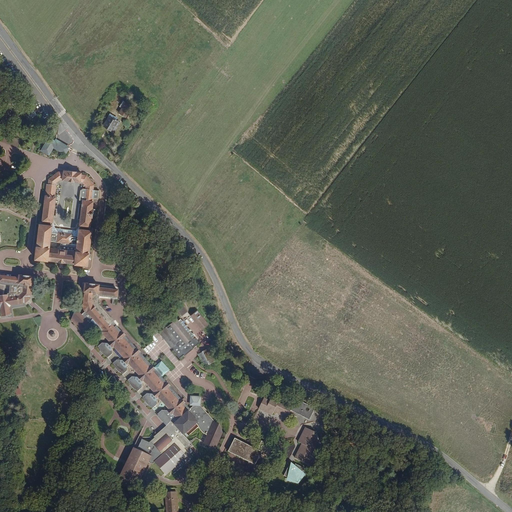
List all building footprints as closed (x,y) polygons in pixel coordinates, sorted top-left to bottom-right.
[(123,104),(119,114),(127,117),(131,107),(123,104)] [(37,113),(33,109),(28,113),(32,117),(37,113)] [(120,123),(111,118),(105,127),(114,132),(120,123)] [(70,147),(50,135),(41,150),(49,155),(54,147),(66,154),(70,147)] [(93,199),(95,187),(94,187),(94,183),(87,176),(82,175),(81,172),(64,171),(63,172),(57,172),(49,178),(49,181),(47,181),(41,220),(43,220),(42,224),(40,224),(36,245),(34,245),(33,252),(35,252),(35,257),(48,259),(49,258),(58,259),(57,261),(63,262),(63,260),(74,261),(74,263),(87,264),(88,258),(89,258),(90,252),(89,252),(92,230),(90,229),(92,216),(94,216),(94,210),(93,209),(94,199),(93,199)] [(0,306),(1,306),(3,315),(11,314),(10,305),(24,303),(24,301),(26,301),(27,302),(33,298),(32,296),(33,286),(35,286),(35,276),(21,275),(21,277),(2,275),(1,283),(19,286),(18,291),(7,293),(7,295),(0,296),(0,306)] [(165,373),(159,367),(156,369),(136,346),(101,303),(100,294),(118,296),(119,289),(100,286),(100,283),(85,281),(84,290),(85,290),(84,299),(86,300),(84,302),(88,311),(84,314),(82,311),(76,311),(73,316),(80,330),(96,321),(105,332),(103,333),(110,342),(109,344),(103,343),(98,346),(106,358),(111,354),(111,346),(114,345),(125,359),(123,361),(118,360),(113,364),(121,375),(126,371),(126,364),(128,363),(140,376),(139,378),(133,378),(128,382),(136,393),(141,390),(141,382),(143,381),(154,394),(153,395),(148,395),(142,400),(150,409),(156,405),(156,398),(157,398),(168,410),(166,412),(169,416),(172,415),(177,421),(150,443),(142,438),(136,448),(133,446),(115,480),(132,490),(148,461),(150,463),(151,463),(153,462),(164,475),(173,468),(176,471),(191,458),(189,455),(191,452),(189,449),(192,447),(186,439),(201,427),(202,427),(203,432),(205,435),(207,438),(210,440),(206,448),(217,454),(225,438),(222,429),(218,427),(202,407),(198,409),(198,414),(194,413),(162,376),(165,373)] [(177,310),(182,316),(188,312),(183,306),(177,310)] [(206,324),(197,310),(190,315),(200,328),(206,324)] [(195,336),(181,319),(179,322),(177,319),(167,328),(165,326),(158,332),(170,347),(172,346),(174,348),(173,350),(180,358),(184,354),(185,356),(195,348),(194,347),(200,342),(197,338),(196,339),(194,338),(195,336)] [(202,351),(209,365),(216,361),(209,348),(202,351)] [(204,368),(209,365),(202,351),(197,354),(204,368)] [(164,362),(159,367),(165,373),(170,369),(164,362)] [(270,400),(267,398),(265,403),(266,403),(265,405),(261,403),(255,413),(270,420),(272,415),(287,421),(291,412),(310,420),(315,407),(295,400),(291,407),(289,406),(289,404),(283,402),(277,404),(271,401),(270,400)] [(314,430),(304,426),(297,442),(302,444),(295,458),(309,465),(311,458),(316,457),(314,453),(318,445),(321,443),(317,435),(313,433),(314,430)] [(258,449),(234,437),(227,451),(249,462),(244,470),(247,472),(251,474),(252,475),(255,477),(256,477),(257,478),(262,468),(256,464),(260,455),(266,458),(273,446),(262,440),(258,449)] [(300,485),(305,473),(303,472),(304,469),(290,463),(285,477),(288,478),(287,480),(300,485)] [(176,511),(175,491),(164,492),(166,511),(176,511)]
